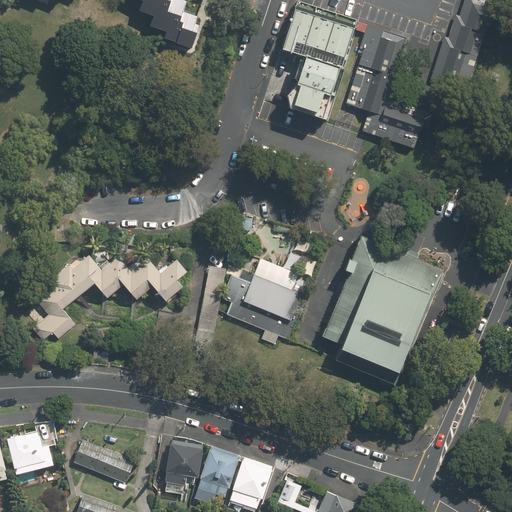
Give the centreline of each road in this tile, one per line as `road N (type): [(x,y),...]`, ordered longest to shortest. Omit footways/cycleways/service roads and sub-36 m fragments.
road 1 (residential): [(427,489),(155,396),(0,387)]
road 2 (residential): [(102,213),(167,212),(207,187),(271,0)]
road 3 (tertiary): [(511,288),(427,489)]
